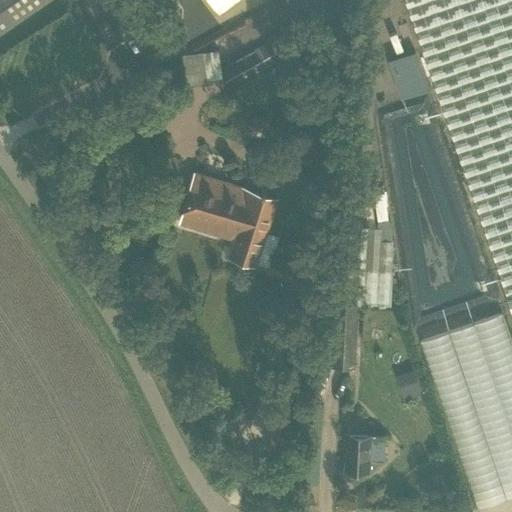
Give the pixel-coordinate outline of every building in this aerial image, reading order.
[(0,0),(0,32),(47,0),(0,0)] [(207,0),(217,13),(234,0),(207,0)] [(511,0),(405,0),(507,298),(511,312),(511,0)] [(291,55),(280,35),(219,68),(230,87),(291,55)] [(181,51),(182,79),(219,77),(217,49),(181,51)] [(422,81),(424,80),(414,50),(390,59),(400,88),(398,88),(402,98),(425,90),(422,81)] [(345,156),(332,152),(319,187),(333,192),(345,156)] [(253,206),(257,193),(195,174),(181,220),(227,234),(235,208),(237,209),(240,202),(253,206)] [(235,208),(227,234),(237,237),(232,255),(254,262),(274,198),(264,195),(265,192),(262,191),(261,194),(257,193),(253,206),(240,202),(237,209),(235,208)] [(330,364),(355,366),(358,304),(390,305),(393,272),(391,272),(392,239),(379,239),(380,226),(342,224),(338,302),(332,302),(330,329),(328,364),(330,364)] [(477,508),(511,495),(511,341),(503,313),(419,340),(477,508)] [(329,376),(330,364),(328,364),(330,329),(322,329),(319,375),(329,376)] [(415,368),(402,373),(411,398),(424,394),(415,368)] [(271,428),(292,431),(294,418),(273,414),(271,428)] [(370,461),(383,462),(385,435),(346,433),(344,470),(369,471),(370,461)]
